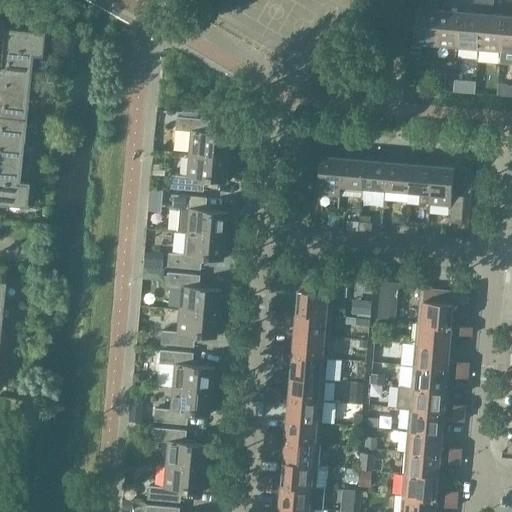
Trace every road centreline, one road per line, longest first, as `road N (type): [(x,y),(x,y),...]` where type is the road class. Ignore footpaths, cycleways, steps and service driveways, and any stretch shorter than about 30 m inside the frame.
road 1 (residential): [(238,511),(265,239)]
road 2 (residential): [(497,255),(265,239)]
road 3 (residential): [(479,475),(497,255)]
